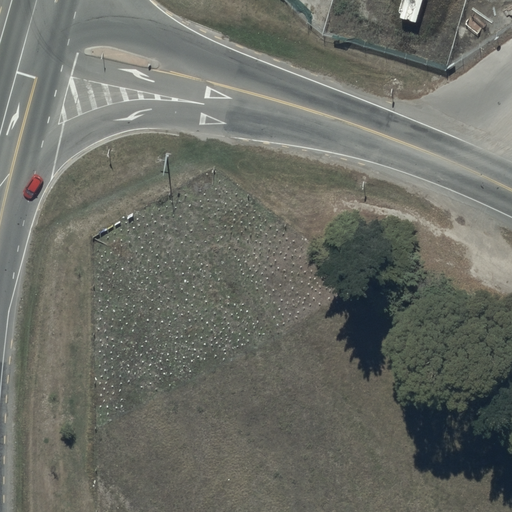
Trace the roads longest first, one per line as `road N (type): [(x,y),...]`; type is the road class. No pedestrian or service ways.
road 1 (secondary): [(299,106),(239,116),(120,115),(76,136),(7,188)]
road 2 (unclassified): [(299,106),(207,94),(41,55)]
road 3 (unclassified): [(299,106),(511,190)]
road 4 (unclassified): [(131,36),(186,52),(299,106)]
road 5 (secondary): [(7,188),(41,55)]
